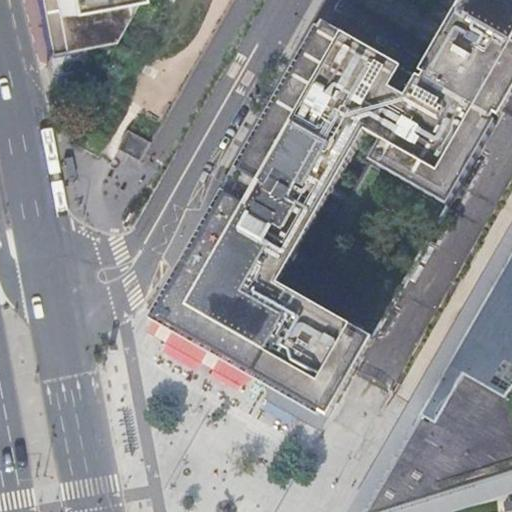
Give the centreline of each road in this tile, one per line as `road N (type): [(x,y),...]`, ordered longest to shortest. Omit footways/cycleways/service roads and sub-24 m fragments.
road 1 (residential): [(45,289),(135,260),(284,0)]
road 2 (primary): [(45,289),(0,65)]
road 3 (primary): [(93,511),(45,289)]
